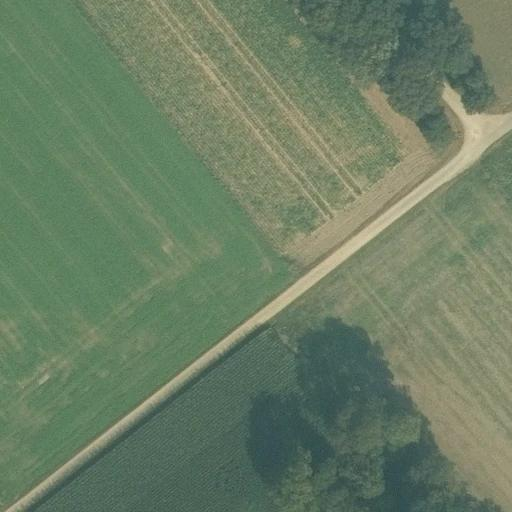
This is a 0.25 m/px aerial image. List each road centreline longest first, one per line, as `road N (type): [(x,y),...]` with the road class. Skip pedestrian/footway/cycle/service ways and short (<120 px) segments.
road 1 (track): [(491,134),(14,511)]
road 2 (unclassified): [(381,0),(491,134)]
